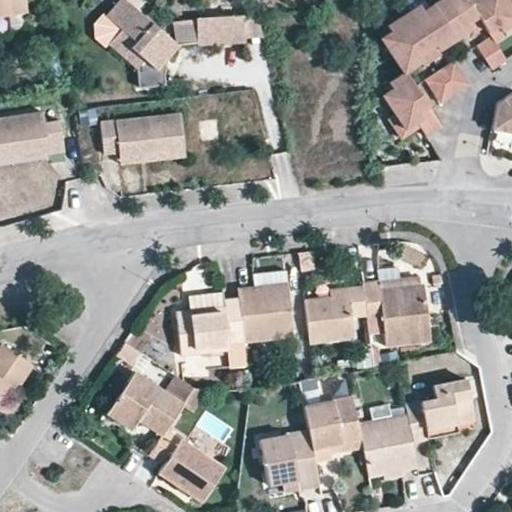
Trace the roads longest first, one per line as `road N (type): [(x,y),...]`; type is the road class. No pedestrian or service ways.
road 1 (residential): [(112,246),(459,201)]
road 2 (residential): [(449,511),(466,503),(497,437),(459,201)]
road 3 (residential): [(112,246),(118,286),(106,316),(1,476)]
road 4 (residential): [(140,489),(60,504),(1,476)]
